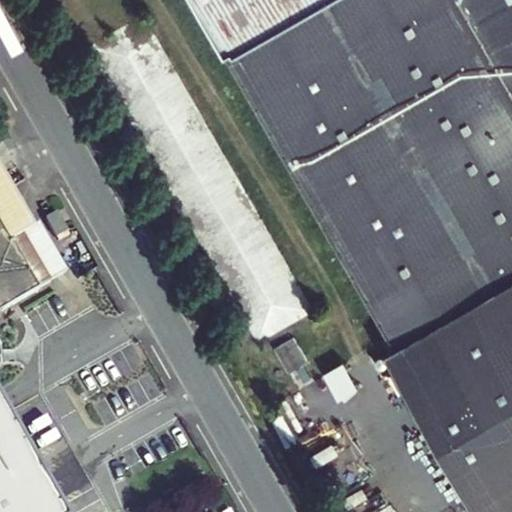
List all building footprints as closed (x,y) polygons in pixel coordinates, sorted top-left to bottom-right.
[(200,0),(233,55),(329,0),(200,0)] [(511,0),(329,0),(233,55),(399,344),(511,278),(511,0)] [(0,434),(9,429),(0,414),(0,311),(65,273),(0,172),(0,434)] [(511,511),(511,278),(399,344),(496,511),(511,511)] [(280,330),(260,341),(262,344),(278,373),(298,362),(282,333),(280,330)] [(0,511),(81,511),(97,503),(43,410),(9,429),(0,434),(0,511)]
